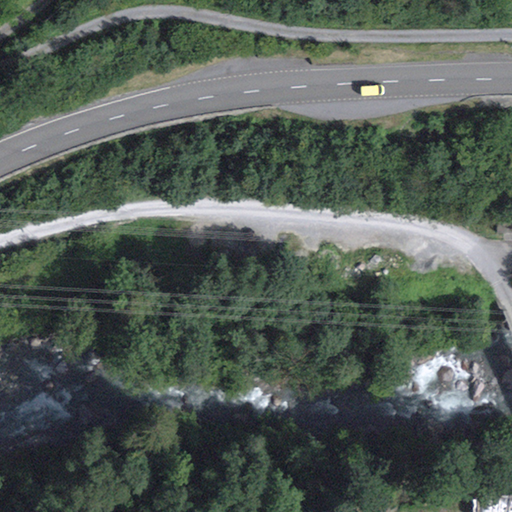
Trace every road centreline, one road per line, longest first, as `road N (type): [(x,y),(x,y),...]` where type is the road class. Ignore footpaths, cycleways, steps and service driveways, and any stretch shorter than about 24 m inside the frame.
road 1 (track): [(0,68),(111,15),(158,8),(328,34),(511,35)]
road 2 (secondary): [(0,158),(68,130),(194,98),(511,79)]
road 3 (track): [(461,239),(423,224),(356,215),(184,204),(0,240)]
